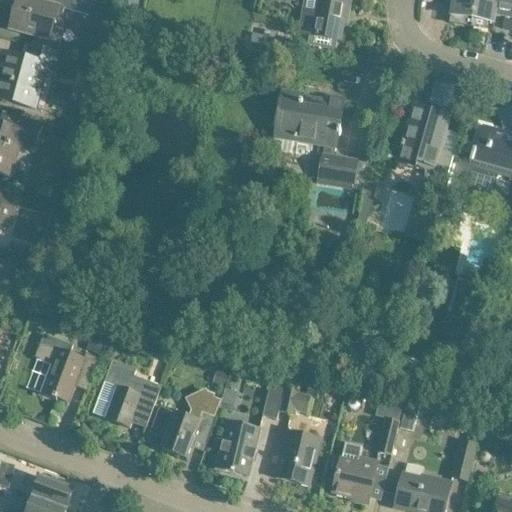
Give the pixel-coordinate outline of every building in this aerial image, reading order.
[(32,0),(17,0),(10,29),(35,36),(35,38),(50,42),(60,9),(89,17),(92,4),(76,0),(50,0),(49,5),(32,0)] [(125,0),(123,14),(149,19),(152,0),(125,0)] [(348,18),(351,0),(317,0),(311,37),(309,47),(337,53),(339,42),(340,42),(345,18),(348,18)] [(435,0),(436,1),(436,0),(440,0),(455,2),(451,24),(472,27),(476,0),(435,0)] [(511,12),(511,0),(476,0),(472,27),(492,31),(496,10),(511,12)] [(3,54),(0,64),(0,101),(36,111),(47,71),(54,73),(59,55),(28,47),(24,59),(3,54)] [(338,137),(340,137),(341,132),(339,132),(344,101),(327,98),(324,111),(303,108),(303,104),(301,104),(302,98),(282,94),(272,152),(292,155),(293,144),(324,149),(318,185),(367,194),(371,167),(334,160),(338,137)] [(440,152),(449,119),(414,109),(399,163),(378,160),(377,168),(396,173),(398,165),(416,171),(417,165),(434,170),(432,188),(429,198),(419,195),(407,238),(429,245),(454,156),(440,152)] [(0,176),(12,179),(20,150),(35,154),(42,127),(4,116),(1,129),(0,128),(0,176)] [(467,184),(464,191),(495,200),(491,212),(511,218),(511,137),(485,129),(484,132),(482,131),(476,152),(474,151),(470,164),(472,165),(467,184)] [(55,134),(52,141),(60,144),(62,136),(55,134)] [(0,223),(11,227),(19,198),(0,192),(0,223)] [(359,221),(368,223),(374,202),(365,200),(359,221)] [(0,278),(14,283),(18,267),(0,261),(0,278)] [(460,276),(456,292),(462,293),(459,304),(471,307),(473,296),(485,299),(489,284),(460,276)] [(456,345),(468,345),(476,337),(476,324),(468,316),(456,316),(447,325),(447,337),(456,345)] [(106,341),(93,336),(87,351),(99,356),(106,341)] [(109,342),(105,353),(112,355),(117,354),(119,346),(109,342)] [(34,393),(33,394),(57,403),(58,400),(69,404),(76,385),(88,389),(87,393),(88,393),(100,361),(86,356),(84,361),(41,344),(35,360),(53,366),(42,396),(34,393)] [(113,364),(105,385),(118,389),(106,421),(130,430),(134,421),(147,426),(145,430),(146,431),(162,389),(135,379),(137,373),(113,364)] [(271,387),(263,419),(277,422),(279,414),(284,393),(285,391),(271,387)] [(159,411),(150,436),(165,441),(161,452),(187,461),(194,442),(206,447),(215,420),(222,402),(214,400),(216,397),(208,394),(206,391),(185,400),(193,418),(191,423),(159,411)] [(284,393),(279,414),(296,418),(297,414),(307,417),(311,399),(306,398),(284,393)] [(336,411),(321,408),(318,419),(333,423),(336,411)] [(400,431),(413,435),(420,412),(407,408),(400,431)] [(387,421),(379,454),(392,457),(395,448),(397,437),(400,424),(387,421)] [(228,423),(216,472),(249,480),(261,431),(228,423)] [(287,434),(275,480),(310,489),(321,443),(287,434)] [(404,439),(397,437),(395,448),(402,450),(404,439)] [(453,480),(468,483),(477,446),(462,443),(453,480)] [(345,444),(334,494),(355,500),(355,497),(363,499),(363,502),(369,503),(378,465),(359,461),(362,448),(345,444)] [(481,458),(481,459),(481,460),(480,461),(481,462),(481,463),(482,464),(483,465),(484,466),(485,466),(486,466),(487,465),(488,465),(489,465),(489,464),(490,463),(490,462),(490,461),(490,460),(490,459),(490,458),(489,457),(488,457),(488,456),(487,456),(486,456),(485,456),(484,456),(483,456),(482,457),(481,458)] [(403,477),(395,510),(405,511),(445,511),(451,488),(403,477)] [(65,511),(66,511),(75,491),(41,479),(33,500),(65,511)] [(65,511),(33,500),(28,511),(65,511)] [(511,511),(511,505),(499,503),(496,511),(511,511)]
